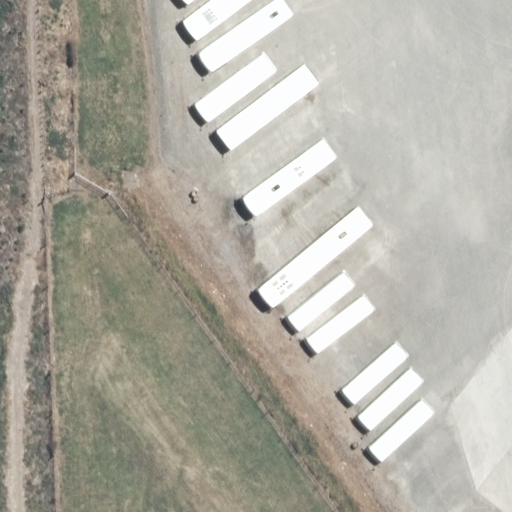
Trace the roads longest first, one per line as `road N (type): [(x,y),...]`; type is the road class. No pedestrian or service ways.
road 1 (unknown): [(372,0),(401,118),(443,236)]
road 2 (unknown): [(443,236),(511,398)]
